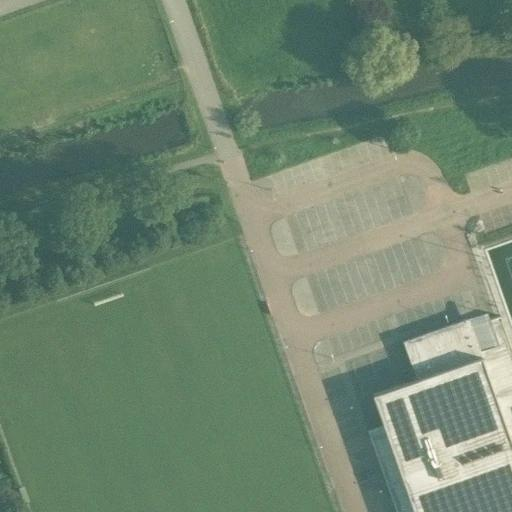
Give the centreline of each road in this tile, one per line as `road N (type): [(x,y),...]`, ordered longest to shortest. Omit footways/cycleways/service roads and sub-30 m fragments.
road 1 (unclassified): [(172,0),(270,280)]
road 2 (unclassified): [(270,280),(511,194)]
road 3 (unclassified): [(270,280),(353,511)]
